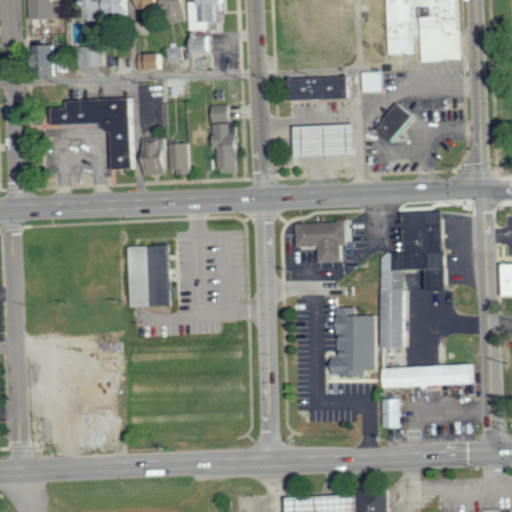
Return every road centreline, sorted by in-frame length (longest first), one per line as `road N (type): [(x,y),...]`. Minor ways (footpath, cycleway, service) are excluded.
road 1 (primary): [(22,471),(511,453)]
road 2 (residential): [(496,454),(483,189)]
road 3 (residential): [(272,462),(264,199)]
road 4 (residential): [(22,471),(17,208)]
road 5 (primary): [(264,199),(17,208)]
road 6 (primary): [(483,189),(264,199)]
road 7 (residential): [(17,208),(12,0)]
road 8 (tertiary): [(264,199),(254,0)]
road 9 (tertiary): [(475,0),(483,189)]
